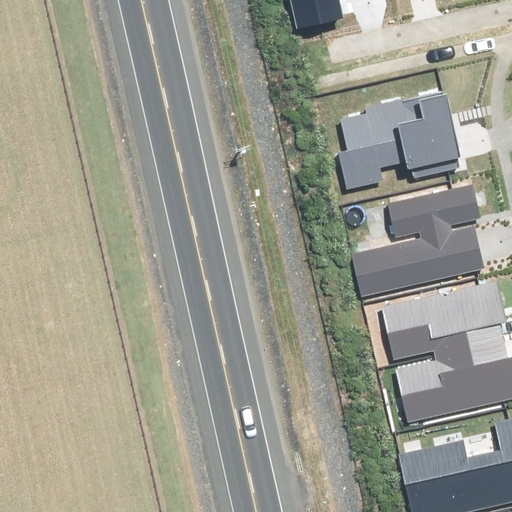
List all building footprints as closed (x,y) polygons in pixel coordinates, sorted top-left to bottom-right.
[(292,0),(298,27),(341,18),(336,0),(292,0)] [(338,154),(346,189),(382,181),(379,167),(409,160),(413,178),(460,167),(443,93),(366,111),(367,115),(341,121),(348,151),(338,154)] [(354,255),(363,296),(483,269),(473,228),(451,233),(449,224),(479,218),(472,186),(390,205),(397,236),(420,231),(422,240),(354,255)] [(383,307),(395,358),(433,350),(434,356),(504,340),(500,323),(505,322),(496,281),(383,307)] [(511,358),(508,359),(504,340),(434,356),(435,361),(397,370),(409,422),(511,398),(511,358)] [(400,456),(413,511),(455,511),(511,499),(511,418),(497,422),(503,450),(467,458),(463,442),(400,456)]
